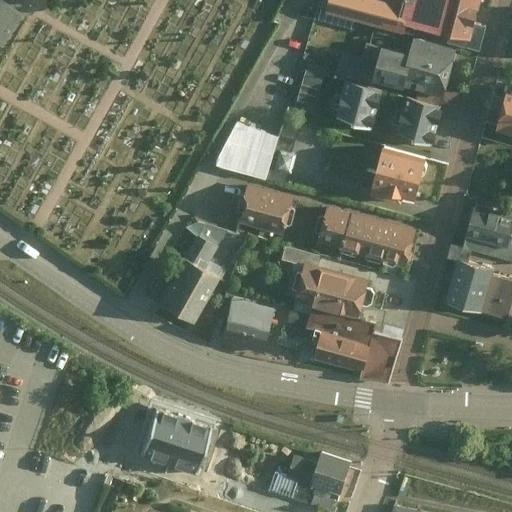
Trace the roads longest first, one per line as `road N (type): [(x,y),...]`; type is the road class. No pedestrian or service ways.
road 1 (residential): [(0,238),(190,361),(282,385),(401,401)]
road 2 (residential): [(510,0),(422,313)]
